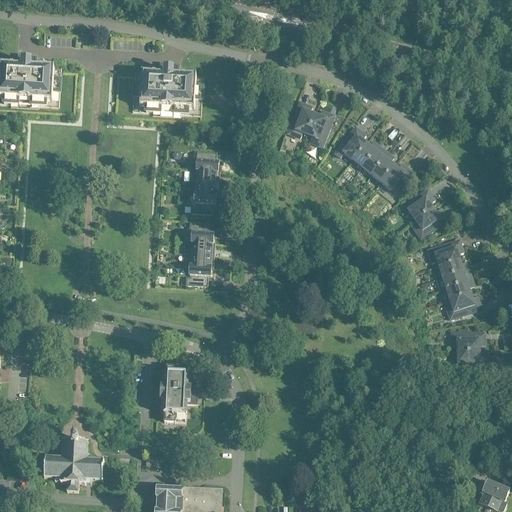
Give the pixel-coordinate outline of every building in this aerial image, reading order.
[(0,66),(0,105),(59,109),(62,70),(31,68),(32,59),(20,58),(19,68),(0,66)] [(135,75),(133,114),(201,118),(204,79),(177,77),(178,68),(166,67),(165,77),(135,75)] [(307,137),(315,117),(311,115),(313,109),(306,107),(301,118),(296,116),(288,136),(300,141),(303,135),(307,137)] [(315,117),(307,137),(312,139),(310,144),(322,149),(330,129),(324,127),(329,116),(322,113),(320,118),(315,117)] [(353,162),(367,145),(363,142),(366,138),(360,133),(353,143),(348,139),(344,144),(349,148),(343,155),(349,159),(353,162)] [(370,148),(367,145),(353,162),(357,166),(357,165),(362,170),(379,149),(379,148),(376,145),(372,150),(370,149),(370,148)] [(388,157),(379,149),(362,170),(372,177),(388,157)] [(197,173),(217,174),(218,175),(219,165),(215,165),(215,162),(216,162),(216,156),(196,154),(195,162),(198,162),(198,164),(197,164),(197,173)] [(388,157),(372,177),(377,182),(381,185),(395,168),(391,165),(389,164),(393,159),(389,156),(388,157)] [(399,171),(395,168),(381,185),(385,188),(391,192),(397,185),(401,189),(405,184),(400,181),(408,171),(402,166),(399,171)] [(191,173),(190,185),(219,187),(219,180),(217,180),(217,174),(197,173),(191,173)] [(219,187),(190,185),(189,197),(195,197),(216,198),(216,193),(218,193),(219,187)] [(217,198),(216,198),(195,197),(195,206),(195,209),(192,208),(191,215),(212,217),(213,211),(212,211),(212,207),(216,208),(217,198)] [(415,223),(433,210),(431,206),(435,203),(431,197),(421,204),(417,199),(407,206),(410,211),(409,212),(413,218),(415,223)] [(433,210),(415,223),(418,227),(413,230),(421,241),(438,229),(435,224),(445,217),(441,211),(436,214),(433,210)] [(192,245),(212,246),(213,246),(214,237),(210,237),(210,234),(211,234),(212,228),(191,226),(190,233),(193,234),(193,236),(192,236),(192,245)] [(439,268),(460,262),(458,257),(464,255),(460,242),(453,244),(454,245),(448,247),(448,246),(428,253),(432,265),(437,263),(439,268)] [(212,246),(192,245),(186,245),(185,257),(214,258),(214,252),(212,251),(212,246)] [(214,258),(185,257),(184,269),(190,269),(211,270),(211,265),(213,265),(214,258)] [(461,266),(460,262),(439,268),(441,273),(443,280),(468,272),(468,271),(469,271),(467,266),(462,268),(461,266)] [(212,270),(211,270),(190,269),(190,278),(190,280),(187,280),(186,287),(207,289),(208,282),(207,282),(207,279),(211,279),(212,270)] [(468,272),(443,280),(437,282),(441,293),(446,291),(471,283),(468,272)] [(471,283),(446,291),(449,298),(448,298),(450,303),(471,296),(469,291),(468,289),(474,287),(473,283),(471,283)] [(471,297),(471,296),(450,303),(452,307),(446,309),(450,322),(482,312),(480,306),(478,299),(472,300),(471,297)] [(458,353),(480,353),(480,349),(485,348),(485,341),(473,341),(473,335),(452,336),(452,349),(458,349),(458,353)] [(480,353),(458,353),(458,359),(452,359),(452,372),(473,372),(473,366),(486,366),(485,358),(480,358),(480,353)] [(162,403),(161,415),(164,415),(164,416),(165,416),(164,424),(165,424),(174,424),(174,425),(175,425),(175,424),(186,425),(186,417),(187,417),(187,406),(197,407),(198,389),(188,389),(188,378),(189,378),(188,378),(188,370),(178,370),(178,369),(177,369),(168,369),(167,369),(167,377),(166,377),(163,377),(162,389),(162,390),(161,403),(162,403)] [(138,379),(148,379),(148,371),(138,370),(138,379)] [(74,442),(72,444),(63,443),(62,455),(60,455),(57,458),(56,460),(45,459),(44,481),(55,482),(55,485),(60,485),(60,486),(67,486),(66,495),(79,496),(79,487),(86,487),(86,486),(92,487),(91,484),(102,484),(104,463),(93,462),(93,461),(89,457),(88,457),(88,445),(79,444),(77,442),(74,442)] [(146,457),(146,469),(161,470),(161,458),(146,457)] [(472,480),(467,491),(476,495),(481,484),(472,480)] [(490,511),(504,511),(507,507),(506,505),(510,494),(487,484),(487,486),(481,484),(477,493),(481,495),(480,497),(482,498),(479,507),(490,511)] [(167,489),(167,491),(156,491),(156,503),(157,503),(156,511),(221,511),(223,492),(167,489)]
